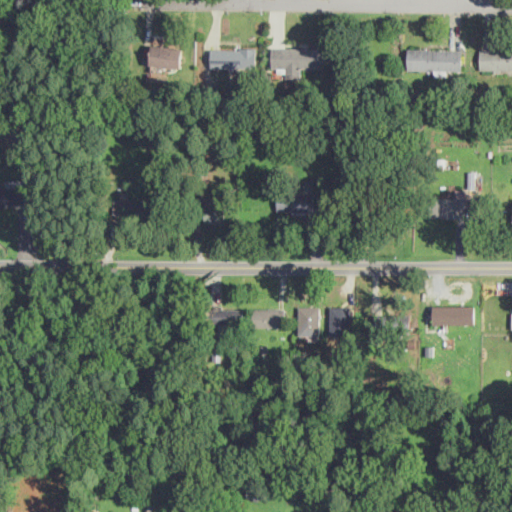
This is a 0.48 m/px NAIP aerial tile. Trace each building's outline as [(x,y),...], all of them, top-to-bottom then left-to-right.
[(168,44),(168,37),(151,36),(151,44),(168,44)] [(150,65),(181,67),(182,45),(152,43),(150,65)] [(328,68),(328,45),(272,46),(272,67),(282,67),(282,79),(303,79),(303,68),(328,68)] [(211,67),(257,67),(257,46),(211,46),(211,67)] [(462,47),(402,47),(402,71),(462,71),(462,47)] [(480,69),(511,69),(511,48),(480,48),(480,69)] [(26,185),(0,185),(0,205),(26,205),(26,185)] [(467,189),(456,188),(456,195),(434,195),(434,216),(466,217),(467,189)] [(278,211),(314,211),(314,191),(278,191),(278,211)] [(204,222),(224,222),(224,204),(212,204),(212,198),(204,198),(204,222)] [(434,305),(434,324),(476,324),(476,305),(434,305)] [(209,328),(243,328),(243,306),(209,306),(209,328)] [(319,306),(300,306),(300,339),(319,339),(319,306)] [(253,308),(253,325),(285,325),(285,308),(253,308)] [(331,334),(350,334),(350,314),(331,314),(331,334)] [(410,332),(410,314),(377,314),(377,332),(410,332)]
